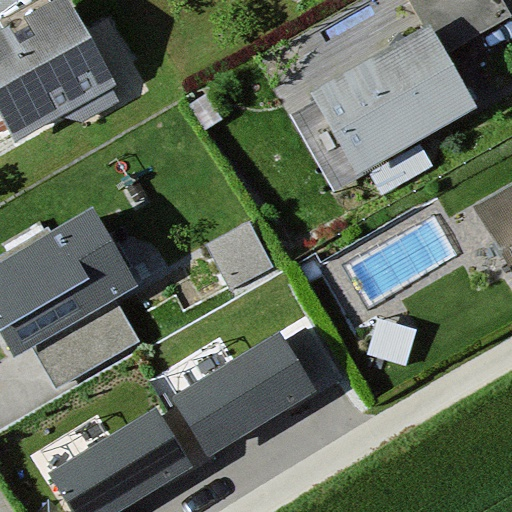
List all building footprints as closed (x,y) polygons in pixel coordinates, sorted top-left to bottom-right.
[(57,0),(34,0),(0,20),(0,131),(9,147),(109,89),(57,0)] [(428,37),(311,105),(357,183),(474,115),(428,37)] [(511,187),(473,209),(511,277),(511,187)] [(91,220),(0,272),(0,338),(14,363),(32,352),(116,305),(134,294),(111,255),(91,220)] [(250,227),(206,250),(228,292),(272,269),(250,227)] [(346,252),(362,292),(410,274),(394,233),(346,252)] [(140,346),(116,305),(32,352),(56,394),(140,346)] [(212,444),(346,381),(317,320),(183,382),(212,444)] [(170,397),(61,466),(90,511),(116,511),(207,455),(170,397)]
